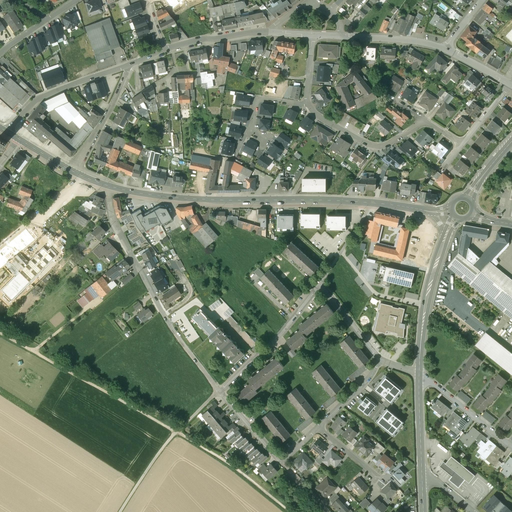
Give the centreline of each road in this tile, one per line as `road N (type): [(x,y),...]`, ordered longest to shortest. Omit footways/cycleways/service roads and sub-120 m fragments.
road 1 (track): [(0,332),(178,431),(289,511)]
road 2 (secondary): [(111,187),(427,212)]
road 3 (residential): [(111,187),(120,240),(219,392)]
road 4 (track): [(219,392),(168,441),(120,511)]
road 5 (residential): [(318,285),(219,392)]
road 6 (residential): [(6,131),(39,97),(126,65)]
road 7 (residential): [(306,104),(373,146),(424,120)]
road 8 (secondary): [(443,243),(418,372)]
road 9 (residential): [(71,170),(126,65)]
